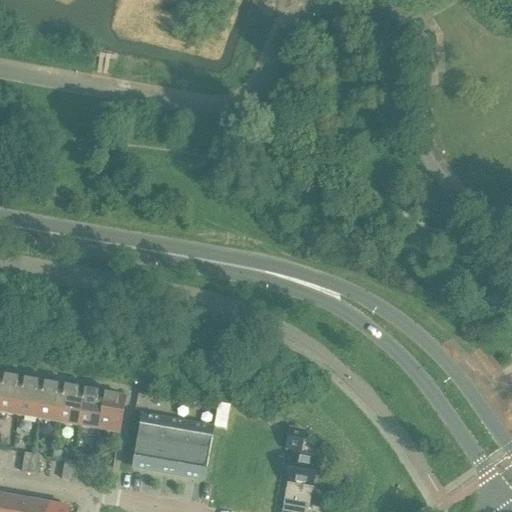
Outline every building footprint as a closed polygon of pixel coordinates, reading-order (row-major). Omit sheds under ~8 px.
[(0,414),(18,417),(24,382),(4,378),(0,401),(0,414)] [(38,421),(44,385),(24,382),(18,417),(38,421)] [(58,424),(64,389),(44,385),(38,421),(58,424)] [(78,428),(84,393),(64,389),(58,424),(78,428)] [(98,431),(104,396),(84,393),(78,428),(98,431)] [(119,435),(125,400),(104,396),(98,431),(119,435)] [(204,483),(213,430),(141,417),(131,470),(204,483)] [(304,432),(288,430),(285,450),(300,452),(304,432)] [(307,511),(308,507),(314,476),(317,455),(293,451),(281,511),(307,511)] [(28,474),(32,456),(24,454),(21,473),(28,474)] [(36,476),(39,457),(32,456),(28,474),(36,476)] [(69,481),(72,463),(64,462),(61,480),(69,481)] [(76,483),(79,464),(72,463),(69,481),(76,483)] [(109,488),(113,470),(105,469),(102,487),(109,488)] [(0,511),(5,511),(8,499),(0,497),(0,511)] [(26,511),(28,502),(8,499),(5,511),(26,511)] [(47,511),(48,506),(28,502),(26,511),(47,511)]
